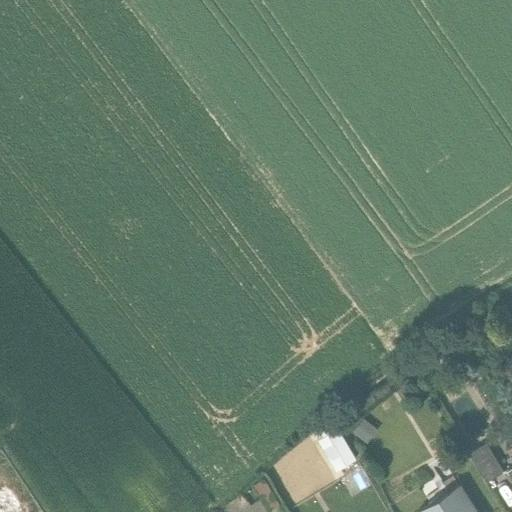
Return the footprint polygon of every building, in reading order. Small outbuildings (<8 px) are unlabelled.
[(362,420),(352,433),(366,443),(376,430),(362,420)] [(317,440),(336,471),(355,460),(336,428),(317,440)] [(503,472),(485,443),(468,454),(485,483),(503,472)] [(254,485),(269,511),(278,505),(263,480),(254,485)] [(474,511),(457,484),(417,511),(474,511)]
